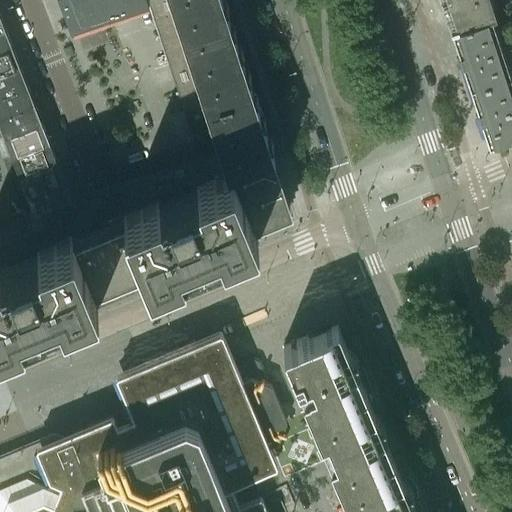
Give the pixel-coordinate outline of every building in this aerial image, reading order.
[(230,35),(226,22),(227,19),(230,18),(223,0),(62,0),(71,21),(72,21),(134,0),(184,0),(210,79),(177,89),(183,107),(211,98),(219,122),(259,109),(236,38),(234,39),(230,35)] [(210,79),(184,0),(148,0),(177,89),(210,79)] [(511,0),(447,0),(454,20),(450,21),(452,26),(491,13),(491,11),(511,3),(511,0)] [(509,68),(500,40),(494,22),(491,13),(452,26),(455,36),(459,50),(458,51),(460,56),(461,56),(469,81),(509,68)] [(4,26),(0,27),(0,48),(11,44),(4,26)] [(511,35),(500,40),(509,68),(511,76),(511,35)] [(11,44),(0,48),(0,71),(19,64),(11,44)] [(19,64),(0,71),(0,92),(26,82),(19,64)] [(511,76),(509,68),(469,81),(478,107),(477,107),(478,113),(479,113),(488,139),(511,128),(511,76)] [(26,82),(0,92),(0,114),(33,101),(26,82)] [(211,98),(183,107),(191,131),(212,124),(219,122),(211,98)] [(33,101),(0,114),(0,125),(4,134),(41,120),(33,101)] [(41,120),(4,134),(11,153),(48,139),(41,120)] [(48,139),(11,153),(18,172),(55,157),(48,139)] [(0,263),(0,340),(114,292),(294,218),(266,153),(138,206),(0,263)] [(55,157),(18,172),(26,191),(63,176),(55,157)] [(63,176),(26,191),(33,210),(70,196),(63,176)] [(387,444),(379,424),(366,394),(367,393),(337,322),(282,345),(325,447),(338,442),(346,461),(354,480),(346,483),(357,511),(415,511),(395,463),(387,444)] [(268,511),(266,505),(261,494),(259,493),(238,502),(230,482),(275,463),(276,461),(269,444),(278,440),(286,420),(271,384),(264,381),(267,374),(260,358),(253,355),(235,363),(229,348),(221,329),(219,328),(116,371),(115,374),(129,407),(132,415),(117,421),(114,414),(112,413),(37,445),(36,447),(42,464),(10,477),(6,475),(1,474),(0,473),(0,511),(268,511)]
